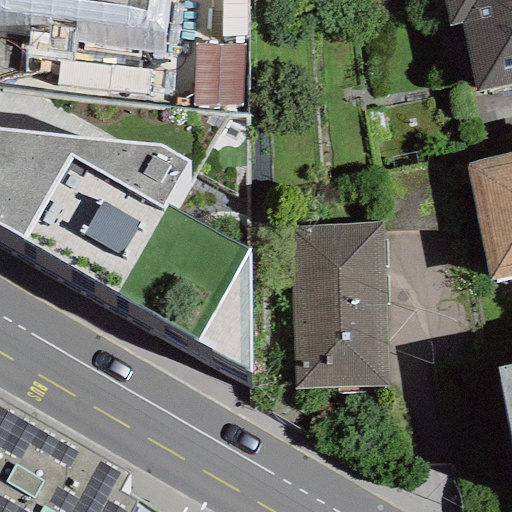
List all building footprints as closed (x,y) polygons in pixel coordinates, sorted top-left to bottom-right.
[(168,0),(0,0),(0,13),(164,33),(168,0)] [(511,0),(442,0),(448,27),(461,24),(474,91),(511,83),(511,0)] [(0,226),(251,376),(249,247),(164,204),(191,162),(160,144),(0,127),(0,226)] [(511,152),(463,163),(488,281),(511,276),(511,152)] [(382,223),(290,226),(295,390),(387,387),(382,223)] [(511,364),(496,368),(511,449),(511,364)] [(125,454),(0,383),(0,511),(119,511),(136,483),(115,471),(125,454)]
